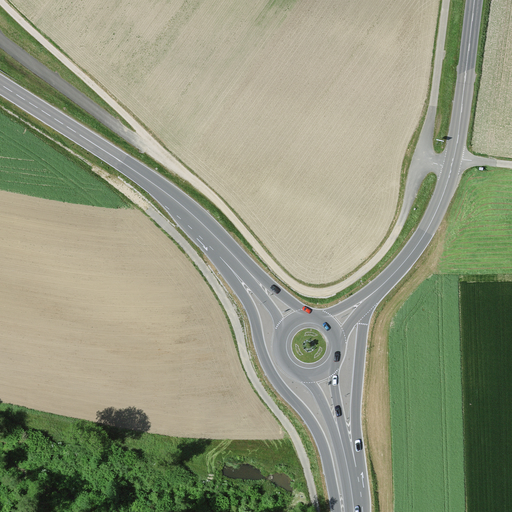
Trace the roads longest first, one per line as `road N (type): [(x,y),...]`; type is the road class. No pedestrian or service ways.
road 1 (track): [(445,0),(425,159),(404,212),(355,278),(315,293),(279,271),(1,0)]
road 2 (track): [(315,511),(300,450),(251,374),(217,285),(126,190),(0,106)]
road 3 (secondary): [(146,176),(249,303),(272,376),(320,439),(336,511)]
road 4 (tertiary): [(367,299),(415,249),(443,194),(472,0)]
road 5 (tertiary): [(364,511),(356,405),(367,299)]
road 6 (secondary): [(146,176),(218,238),(292,321)]
road 7 (track): [(163,154),(0,37)]
road 8 (secondary): [(0,83),(146,176)]
road 9 (secondary): [(321,374),(355,511)]
